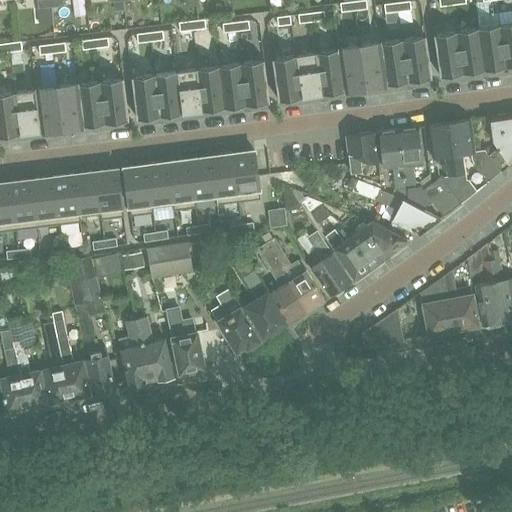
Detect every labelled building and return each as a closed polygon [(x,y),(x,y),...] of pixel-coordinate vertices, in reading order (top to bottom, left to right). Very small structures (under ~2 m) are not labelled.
[(359,0),(353,1),(354,10),(367,8),(366,2),(366,0),(359,0)] [(397,2),(398,11),(411,9),(410,0),(397,2)] [(353,1),(340,2),(340,6),(341,11),(354,10),(353,1)] [(398,11),(397,2),(384,3),(385,12),(398,11)] [(311,12),(312,21),(325,20),(324,11),(311,12)] [(311,12),(298,14),(299,23),(312,21),(311,12)] [(290,15),(277,16),(278,25),(291,24),(290,15)] [(192,20),(193,29),(206,28),(205,22),(205,19),(192,20)] [(192,20),(179,22),(179,26),(180,31),(193,29),(192,20)] [(235,22),(236,31),(249,29),(248,20),(235,22)] [(506,66),(511,64),(511,21),(500,24),(506,66)] [(235,22),(222,23),(223,32),(236,31),(235,22)] [(484,69),(506,66),(500,24),(478,27),(484,69)] [(457,30),(463,72),(484,69),(478,27),(457,30)] [(151,41),(164,39),(162,30),(149,32),(151,41)] [(457,30),(433,34),(440,76),(463,72),(457,30)] [(149,32),(136,33),(138,43),(151,41),(149,32)] [(408,80),(432,77),(425,35),(402,38),(408,80)] [(94,39),(96,47),(109,46),(107,37),(94,39)] [(402,38),(381,42),(387,84),(408,80),(402,38)] [(96,47),(94,39),(81,40),(83,49),(96,47)] [(8,42),(9,51),(22,50),(21,44),(21,41),(8,42)] [(0,52),(9,51),(8,42),(0,43),(0,52)] [(53,53),(66,51),(65,42),(52,44),(53,53)] [(381,42),(359,45),(366,87),(387,84),(381,42)] [(52,44),(39,45),(40,54),(53,53),(52,44)] [(344,90),(366,87),(359,45),(338,48),(344,90)] [(323,93),(344,90),(338,48),(317,51),(323,93)] [(317,51),(295,55),(302,96),(323,93),(317,51)] [(302,96),(295,55),(272,58),(278,100),(302,96)] [(246,104),(269,101),(264,59),(240,62),(246,104)] [(224,107),(246,104),(240,62),(219,65),(224,107)] [(203,110),(224,107),(219,65),(198,68),(203,110)] [(203,110),(198,68),(176,70),(182,113),(203,110)] [(182,113),(176,70),(155,73),(160,115),(182,113)] [(155,73),(131,76),(137,118),(160,115),(155,73)] [(105,122),(129,119),(123,77),(100,80),(105,122)] [(100,80),(78,83),(84,125),(105,122),(100,80)] [(78,83),(57,86),(62,128),(84,125),(78,83)] [(41,131),(62,128),(57,86),(36,89),(41,131)] [(36,89),(14,91),(20,133),(41,131),(36,89)] [(0,135),(20,133),(14,91),(0,93),(0,135)] [(511,113),(489,117),(493,141),(497,148),(488,155),(502,170),(505,167),(509,164),(511,160),(511,113)] [(448,122),(456,175),(458,175),(465,174),(466,174),(464,155),(471,154),(473,162),(488,181),(502,170),(488,155),(483,149),(473,150),(472,142),(470,119),(448,122)] [(441,175),(445,182),(461,203),(471,195),(476,190),(468,180),(467,180),(466,174),(465,174),(458,175),(456,175),(448,122),(428,124),(433,156),(444,155),(447,176),(441,175)] [(418,126),(399,128),(406,188),(416,186),(416,185),(413,163),(423,162),(418,126)] [(395,189),(396,198),(408,203),(406,188),(399,128),(379,131),(379,135),(383,167),(392,166),(395,189)] [(378,162),(375,137),(375,132),(369,133),(369,132),(358,133),(358,134),(346,135),(347,137),(346,137),(350,172),(361,171),(361,164),(378,162)] [(238,201),(260,198),(254,150),(232,153),(238,201)] [(216,204),(238,201),(232,153),(211,156),(216,194),(215,195),(216,204)] [(195,197),(215,195),(216,194),(211,156),(189,159),(194,197),(195,197)] [(174,205),(172,205),(173,210),(196,207),(195,197),(194,197),(189,159),(168,161),(174,205)] [(153,207),(172,205),(174,205),(168,161),(146,164),(151,208),(153,207)] [(153,212),(153,207),(151,208),(146,164),(124,167),(130,215),(153,212)] [(118,168),(96,170),(101,214),(100,214),(100,219),(124,216),(118,168)] [(80,216),(100,214),(101,214),(96,170),(74,173),(79,217),(80,216)] [(81,221),(80,216),(79,217),(74,173),(52,176),(58,224),(81,221)] [(406,188),(408,203),(429,212),(440,218),(443,216),(461,203),(445,182),(441,175),(435,180),(424,188),(421,185),(416,185),(416,186),(406,188)] [(31,178),(37,227),(58,224),(52,176),(31,178)] [(10,181),(15,229),(37,227),(31,178),(10,181)] [(393,219),(406,226),(409,228),(419,233),(419,234),(436,222),(435,221),(434,220),(436,217),(438,218),(439,219),(440,218),(429,212),(408,203),(396,198),(370,186),(351,178),(348,186),(353,188),(353,190),(373,198),(397,208),(393,219)] [(0,231),(15,229),(10,181),(0,182),(0,231)] [(286,209),(301,205),(290,188),(283,186),(286,209)] [(302,199),(310,211),(323,202),(306,195),(302,199)] [(311,214),(317,223),(331,214),(323,207),(311,214)] [(372,220),(365,225),(387,255),(389,253),(392,253),(396,251),(396,248),(408,240),(406,237),(399,233),(372,220)] [(241,224),(242,232),(254,230),(253,222),(241,224)] [(380,259),(387,255),(365,225),(363,222),(355,227),(357,231),(349,236),(371,266),(373,265),(376,265),(380,262),(380,259)] [(209,223),(198,225),(199,233),(211,231),(209,223)] [(230,234),(242,232),(241,224),(229,225),(230,230),(230,234)] [(187,235),(199,233),(198,225),(186,227),(187,235)] [(156,240),(168,238),(167,230),(155,231),(156,240)] [(348,281),(351,280),(344,270),(317,230),(307,237),(322,259),(311,267),(330,294),(333,292),(334,294),(342,288),(341,286),(344,284),(344,283),(343,284),(343,283),(348,279),(348,280),(348,281)] [(368,268),(371,266),(349,236),(342,241),(334,230),(326,236),(354,278),(361,273),(363,273),(367,271),(368,268)] [(156,240),(155,231),(143,233),(144,241),(156,240)] [(105,247),(117,245),(116,237),(104,239),(105,247)] [(265,242),(277,262),(307,309),(314,304),(317,304),(321,302),(322,299),(324,298),(317,288),(299,259),(290,265),(273,238),(265,242)] [(93,249),(105,247),(104,239),(92,241),(93,249)] [(189,241),(167,245),(184,273),(193,271),(189,241)] [(307,309),(277,262),(265,242),(258,247),(281,285),(271,291),(283,309),(289,320),(291,318),(294,319),(298,316),(299,313),(307,309)] [(184,273),(167,245),(146,248),(151,278),(184,273)] [(18,249),(19,257),(31,256),(30,248),(18,249)] [(19,257),(18,249),(6,251),(7,259),(19,257)] [(62,250),(62,258),(75,257),(74,254),(74,249),(62,250)] [(502,322),(506,322),(511,320),(511,276),(503,279),(498,249),(488,251),(490,259),(502,322)] [(62,258),(62,250),(50,251),(50,256),(51,259),(62,258)] [(120,255),(123,270),(144,266),(141,252),(120,255)] [(64,259),(93,392),(101,391),(101,393),(114,390),(113,388),(114,388),(112,378),(105,347),(96,349),(92,332),(95,331),(92,315),(105,312),(90,256),(64,259)] [(244,305),(257,325),(263,335),(267,333),(270,334),(274,331),(275,328),(286,322),(246,259),(232,268),(248,293),(251,290),(256,298),(244,305)] [(483,326),(502,322),(490,259),(481,261),(485,282),(475,284),(483,326)] [(479,325),(473,293),(457,296),(452,269),(443,276),(453,330),(465,327),(468,329),(474,328),(475,325),(479,325)] [(442,332),(450,330),(453,330),(443,276),(435,282),(420,292),(421,295),(429,334),(432,334),(435,335),(440,334),(442,332)] [(221,303),(211,309),(230,340),(236,351),(246,345),(247,348),(261,339),(253,326),(236,297),(222,305),(221,303)] [(177,361),(179,373),(182,372),(190,371),(191,374),(202,371),(201,368),(205,368),(204,367),(201,352),(198,332),(196,332),(193,317),(182,319),(179,305),(166,307),(168,317),(177,361)] [(397,308),(361,333),(364,349),(404,342),(397,308)] [(62,310),(52,312),(53,318),(70,397),(70,396),(75,395),(75,396),(78,396),(79,398),(86,396),(87,394),(89,393),(87,381),(82,358),(73,360),(63,316),(62,310)] [(137,317),(151,379),(158,378),(161,378),(164,379),(169,378),(171,376),(174,375),(171,363),(165,338),(153,341),(150,326),(147,315),(137,317)] [(130,334),(118,337),(121,348),(127,373),(129,385),(132,384),(135,385),(140,385),(142,382),(145,381),(151,379),(137,317),(126,320),(130,334)] [(69,397),(70,397),(53,318),(43,320),(53,365),(43,367),(50,402),(53,401),(55,403),(61,401),(62,399),(64,399),(64,398),(69,397)] [(44,403),(46,402),(39,368),(30,370),(19,319),(9,321),(10,329),(27,407),(27,406),(32,405),(35,405),(36,407),(43,405),(44,403)] [(26,407),(27,407),(10,329),(0,332),(9,375),(0,376),(0,377),(7,411),(10,410),(12,412),(18,411),(19,408),(21,408),(21,407),(26,406),(26,407)]
